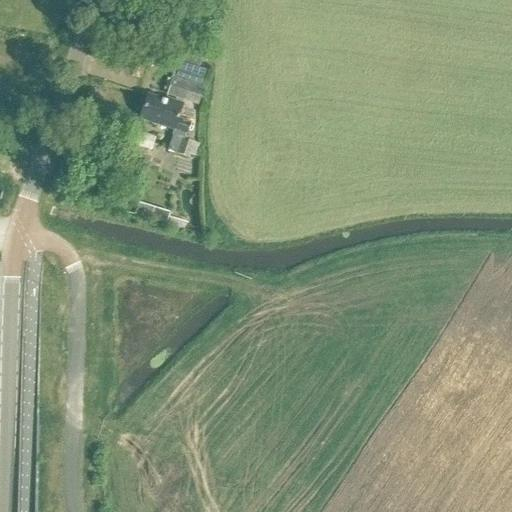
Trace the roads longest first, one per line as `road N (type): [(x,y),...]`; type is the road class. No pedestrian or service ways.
road 1 (unclassified): [(75,511),(77,283),(60,250),(21,230)]
road 2 (unclassified): [(3,511),(11,279),(21,230)]
road 3 (unclassified): [(21,230),(96,0)]
